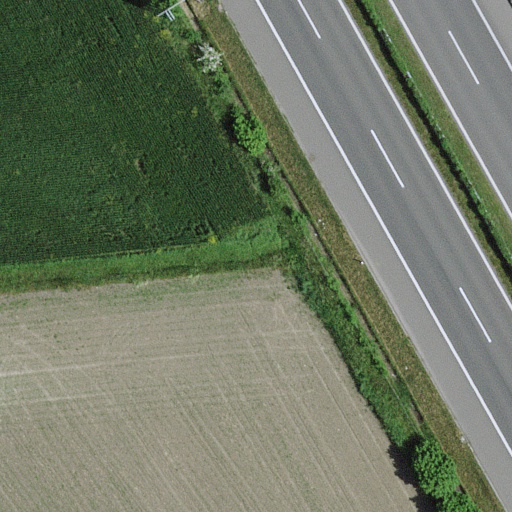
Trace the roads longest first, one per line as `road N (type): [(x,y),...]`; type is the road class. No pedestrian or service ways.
road 1 (motorway): [(292,0),(511,386)]
road 2 (motorway): [(511,144),(429,0)]
